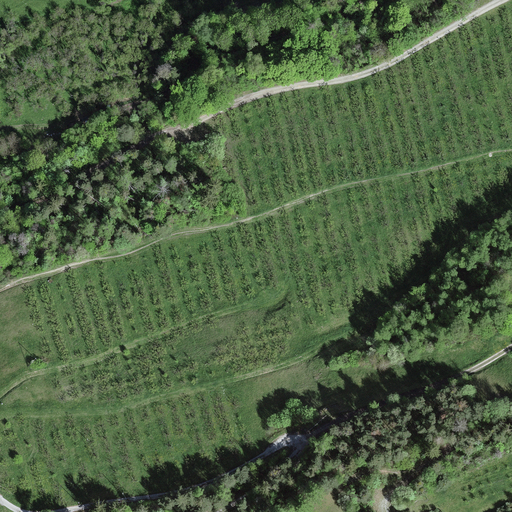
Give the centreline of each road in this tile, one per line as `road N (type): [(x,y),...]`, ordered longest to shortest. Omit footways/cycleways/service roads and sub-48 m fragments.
road 1 (track): [(508,0),(374,72),(267,94),(0,181)]
road 2 (track): [(0,291),(282,212),(327,191),(511,155)]
road 3 (track): [(78,511),(225,481),(280,444),(304,442),(511,349)]
road 4 (track): [(387,511),(386,502),(445,452),(511,422)]
